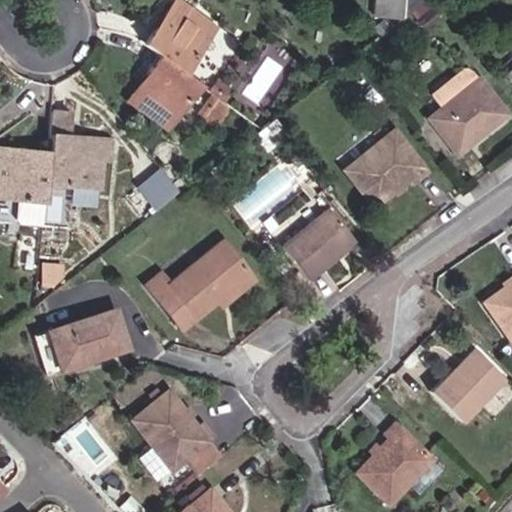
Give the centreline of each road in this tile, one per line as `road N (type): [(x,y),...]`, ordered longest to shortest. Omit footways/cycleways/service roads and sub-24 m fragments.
road 1 (residential): [(313,426),(386,365),(396,278)]
road 2 (residential): [(275,378),(279,366),(396,278)]
road 3 (residential): [(66,0),(80,17),(76,47),(43,63),(0,13)]
road 4 (residential): [(396,278),(511,195)]
